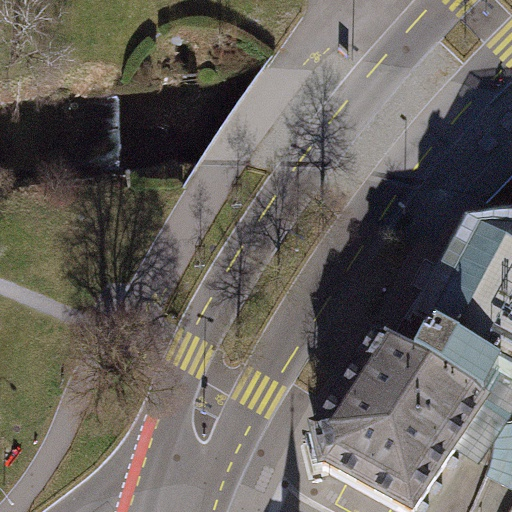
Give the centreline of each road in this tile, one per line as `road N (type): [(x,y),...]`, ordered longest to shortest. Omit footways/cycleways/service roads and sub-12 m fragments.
road 1 (tertiary): [(462,0),(322,166),(215,319),(183,406),(175,497)]
road 2 (tertiary): [(175,497),(256,392),(390,178),(511,48)]
